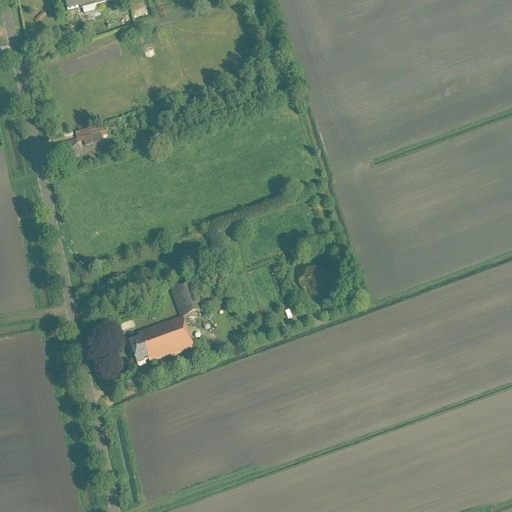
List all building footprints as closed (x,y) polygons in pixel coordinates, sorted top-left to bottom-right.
[(119,0),(64,0),(67,12),(80,9),(81,11),(119,0)] [(84,134),(86,142),(101,139),(101,138),(108,137),(106,130),(84,134)] [(61,162),(80,158),(76,142),(53,147),(56,160),(60,159),(61,162)] [(114,148),(106,150),(109,159),(109,161),(117,159),(116,157),(114,148)] [(205,313),(193,282),(170,290),(181,320),(139,335),(140,339),(128,344),(137,366),(149,362),(150,367),(151,366),(193,351),(194,351),(183,320),(205,313)]
